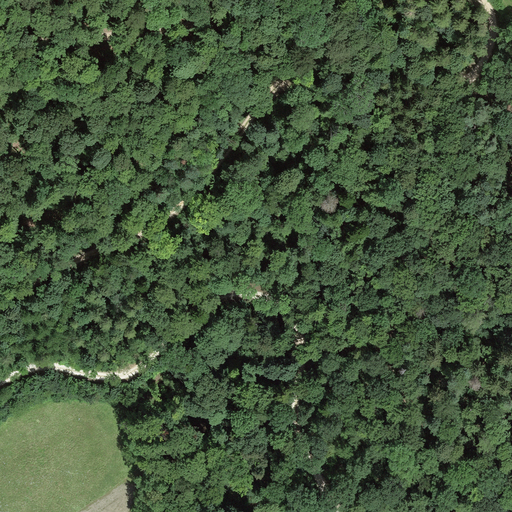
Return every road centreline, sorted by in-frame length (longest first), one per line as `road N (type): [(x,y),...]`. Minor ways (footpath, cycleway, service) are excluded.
road 1 (track): [(0,296),(172,214),(276,86),(303,68),(340,58),(398,63),(449,83),(471,79),(492,36),(483,0)]
road 2 (track): [(342,511),(296,438),(295,324),(272,299),(251,291),(229,292),(184,315),(136,373),(45,368),(0,383)]
road 3 (track): [(222,0),(177,29),(0,38)]
road 4 (track): [(49,271),(87,226),(71,212),(0,203)]
